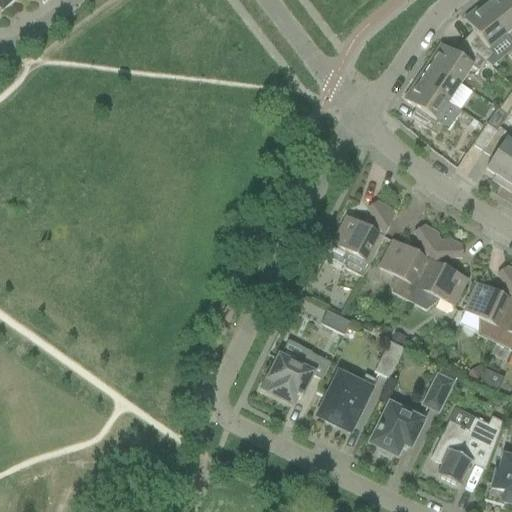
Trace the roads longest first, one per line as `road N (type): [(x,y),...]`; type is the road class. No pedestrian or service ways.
road 1 (residential): [(404,511),(219,416),(214,390),(326,172),(363,118)]
road 2 (residential): [(363,118),(410,166),(511,233)]
road 3 (residential): [(363,118),(460,0)]
road 4 (residential): [(266,0),(363,118)]
